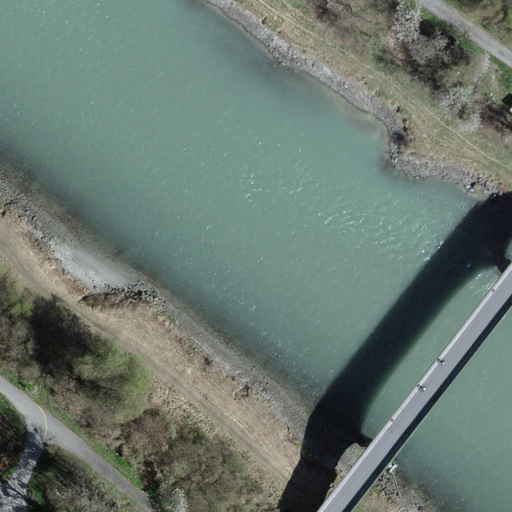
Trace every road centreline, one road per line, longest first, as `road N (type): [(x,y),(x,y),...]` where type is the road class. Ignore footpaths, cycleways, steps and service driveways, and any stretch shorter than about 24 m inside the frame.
road 1 (tertiary): [(511,285),(338,511)]
road 2 (track): [(0,254),(39,322),(44,372),(30,410)]
